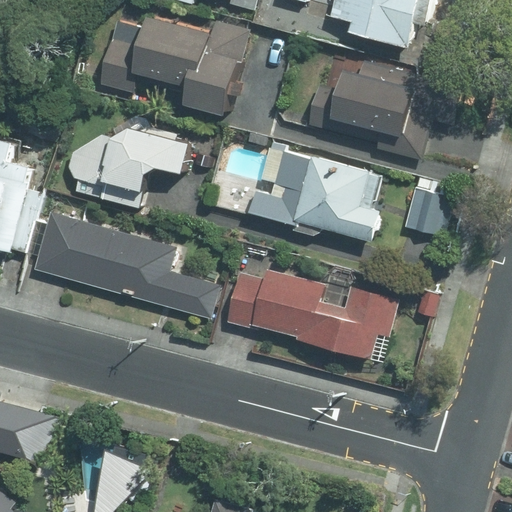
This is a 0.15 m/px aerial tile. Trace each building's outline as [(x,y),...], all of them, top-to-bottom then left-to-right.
[(354,0),(351,12),(371,17),(369,25),(429,41),(439,0),(354,0)] [(243,110),(262,26),(233,20),(228,42),(211,39),(216,19),(169,9),(165,29),(125,20),(112,81),(147,89),(152,68),(208,80),(203,101),(243,110)] [(327,80),(316,121),(441,153),(460,77),(365,53),(356,88),(327,80)] [(136,119),(84,148),(81,164),(88,177),(85,189),(154,206),(159,182),(165,183),(169,161),(201,168),(208,135),(136,119)] [(0,129),(0,226),(13,229),(9,242),(34,248),(49,190),(41,188),(47,161),(24,156),(28,137),(0,129)] [(386,200),(394,168),(278,140),(261,207),(390,238),(398,203),(386,200)] [(467,185),(423,175),(413,224),(456,234),(467,185)] [(186,243),(62,209),(46,266),(221,314),(230,281),(179,268),(186,243)] [(276,277),(247,270),(235,317),(394,357),(410,293),(280,260),(276,277)] [(4,446),(49,455),(78,414),(13,401),(4,446)] [(0,511),(24,511),(26,510),(0,492),(0,511)] [(153,511),(282,511),(283,508),(227,495),(223,511),(153,511)]
